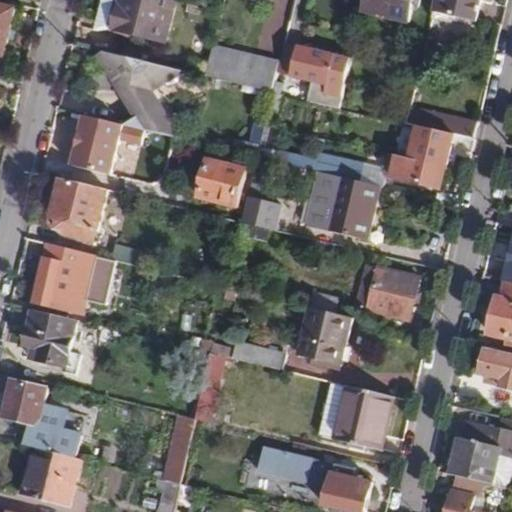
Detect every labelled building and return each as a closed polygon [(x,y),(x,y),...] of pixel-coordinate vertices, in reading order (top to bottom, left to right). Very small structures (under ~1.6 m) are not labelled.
[(169,43),(178,0),(118,0),(119,1),(113,0),(111,0),(104,14),(101,24),(111,34),(116,30),(169,43)] [(416,0),(367,0),(365,13),(411,24),(416,0)] [(438,0),(435,14),(477,24),(482,0),(485,0),(489,1),(489,0),(438,0)] [(19,9),(0,4),(0,55),(8,58),(19,9)] [(207,78),(274,94),(279,73),(282,63),(215,47),(207,78)] [(311,102),(341,109),(353,60),(301,48),(294,78),(315,84),(311,102)] [(150,132),(178,139),(150,92),(184,73),(108,54),(103,58),(138,118),(126,126),(150,132)] [(279,73),(274,94),(286,97),(291,76),(279,73)] [(457,137),(474,140),(478,123),(426,109),(413,108),(409,125),(421,128),(457,137)] [(84,117),(72,165),(115,176),(123,144),(145,149),(150,132),(126,126),(84,117)] [(412,160),(449,169),(457,137),(421,128),(412,160)] [(323,156),(319,174),(383,188),(387,171),(323,156)] [(444,191),(449,169),(412,160),(399,156),(393,178),(444,191)] [(209,160),(200,201),(240,208),(249,168),(209,160)] [(371,242),(383,188),(319,174),(306,228),(371,242)] [(102,231),(112,192),(110,192),(65,182),(64,181),(54,221),(58,222),(56,230),(72,234),(71,236),(96,243),(99,231),(102,231)] [(283,207),(250,200),(244,226),(277,233),(283,207)] [(110,261),(48,246),(35,303),(84,315),(91,287),(103,290),(110,261)] [(115,261),(145,269),(149,255),(118,246),(115,261)] [(357,308),(413,322),(424,279),(368,265),(357,308)] [(511,284),(507,283),(506,283),(503,299),(499,298),(490,336),(511,340),(511,284)] [(343,367),(355,319),(312,308),(300,357),(343,367)] [(32,359),(67,368),(78,324),(34,314),(26,346),(35,348),(32,359)] [(238,342),(234,359),(284,372),(289,355),(238,342)] [(511,352),(488,347),(482,375),(491,378),(489,384),(511,389),(511,352)] [(196,420),(212,423),(227,358),(212,354),(196,420)] [(50,388),(13,379),(3,418),(32,425),(27,446),(36,448),(76,458),(86,418),(45,408),(50,388)] [(384,451),(396,398),(333,383),(320,437),(384,451)] [(165,481),(181,485),(196,420),(179,415),(165,481)] [(462,441),(454,476),(495,485),(500,457),(511,458),(511,420),(505,419),(502,431),(470,424),(466,442),(462,441)] [(317,458),(265,444),(259,468),(310,482),(317,458)] [(72,509),(84,460),(76,458),(36,448),(30,472),(34,473),(29,498),(72,509)] [(339,464),(329,507),(349,511),(368,511),(376,483),(365,480),(366,474),(359,473),(360,469),(339,464)] [(454,493),(449,511),(472,511),(476,498),(454,493)]
